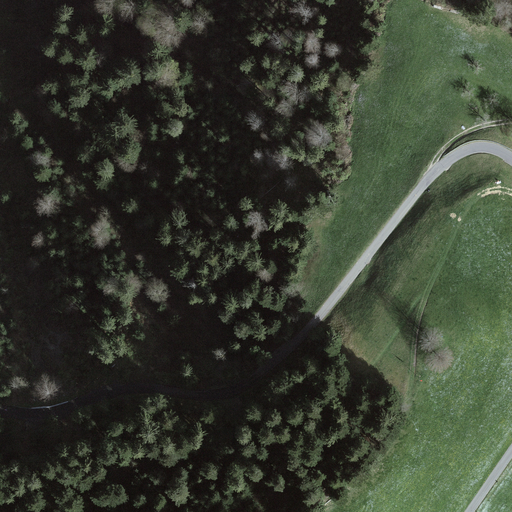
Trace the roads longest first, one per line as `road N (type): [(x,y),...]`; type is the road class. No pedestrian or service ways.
road 1 (unclassified): [(0,411),(51,412),(116,385),(232,392),(323,312),(438,168),(481,145),(511,160)]
road 2 (track): [(511,191),(491,189),(469,202),(410,322)]
